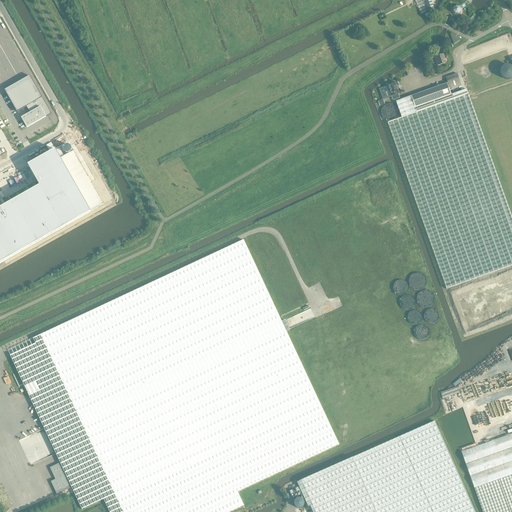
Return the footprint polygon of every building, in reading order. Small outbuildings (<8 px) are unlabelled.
[(414,0),(421,15),(429,11),(428,10),(433,8),(430,0),(414,0)] [(452,12),(454,15),(457,16),(460,13),(461,10),(459,7),(456,6),(453,8),(452,12)] [(452,34),(450,34),(454,44),(460,40),(452,34)] [(429,55),(430,59),(435,57),(438,66),(446,63),(443,54),(437,56),(436,52),(429,55)] [(446,78),(447,83),(450,90),(461,86),(457,74),(446,78)] [(30,76),(5,90),(5,91),(6,93),(17,112),(26,107),(30,113),(22,118),(21,118),(27,128),(46,117),(48,115),(51,114),(30,76)] [(383,88),(379,89),(383,100),(388,98),(387,97),(390,96),(391,97),(393,101),(399,98),(398,95),(399,95),(394,82),(386,84),(387,86),(383,88)] [(401,118),(387,123),(446,289),(511,266),(511,219),(467,90),(451,95),(447,84),(396,102),(401,118)] [(0,263),(91,212),(55,150),(28,165),(40,186),(0,208),(0,263)] [(68,322),(40,335),(99,462),(101,467),(122,511),(230,511),(244,506),(237,492),(339,445),(286,331),(290,330),(289,329),(285,321),(285,320),(282,322),(243,240),(88,313),(73,320),(68,322)] [(35,344),(10,356),(44,429),(56,454),(60,463),(71,488),(72,488),(82,510),(103,499),(109,511),(122,511),(101,467),(99,462),(40,335),(33,339),(35,344)] [(474,511),(434,421),(297,482),(308,508),(310,507),(312,511),(474,511)] [(511,431),(461,450),(474,488),(511,474),(511,431)] [(60,463),(50,468),(54,477),(55,480),(54,480),(51,482),(51,483),(53,486),(55,491),(57,494),(71,488),(60,463)] [(475,489),(474,489),(482,511),(511,511),(511,474),(474,488),(475,489)]
